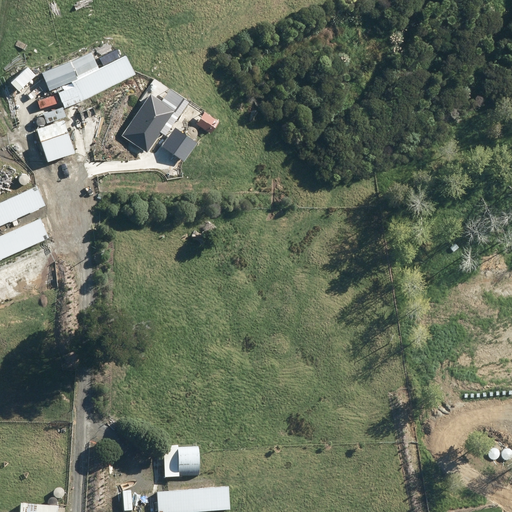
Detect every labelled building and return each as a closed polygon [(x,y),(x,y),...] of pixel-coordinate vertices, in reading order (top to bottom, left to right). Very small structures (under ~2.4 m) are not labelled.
[(59,91),(66,107),(137,75),(127,54),(62,84),(58,75),(36,85),(42,99),(59,91)] [(67,120),(40,129),(50,163),(77,154),(67,120)] [(39,185),(0,202),(0,226),(48,205),(39,185)] [(41,216),(0,234),(0,260),(51,237),(41,216)] [(201,447),(163,448),(163,480),(180,480),(180,476),(202,476),(201,447)] [(216,511),(233,511),(231,487),(157,493),(158,498),(139,499),(139,511),(216,511)]
